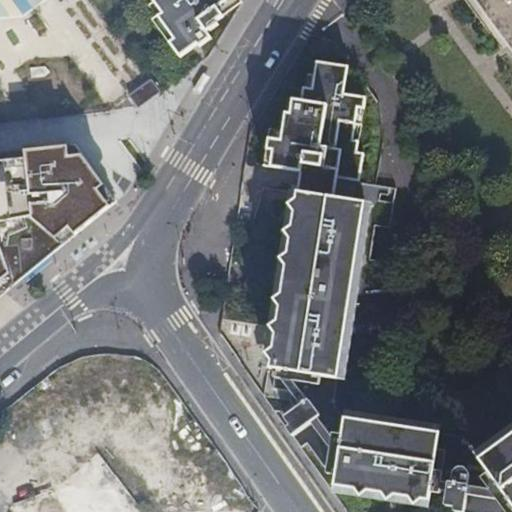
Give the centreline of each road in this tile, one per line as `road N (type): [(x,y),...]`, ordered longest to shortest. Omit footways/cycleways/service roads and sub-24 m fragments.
road 1 (tertiary): [(134,281),(165,209),(295,0)]
road 2 (tertiary): [(134,281),(299,511)]
road 3 (tertiary): [(0,357),(71,299),(134,281)]
